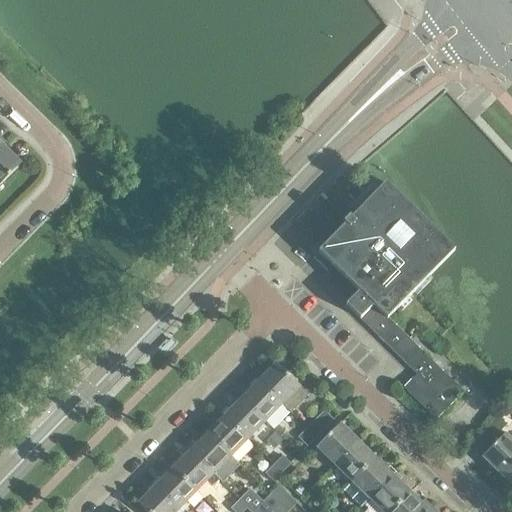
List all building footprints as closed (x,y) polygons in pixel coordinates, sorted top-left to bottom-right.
[(3,147),(0,149),(0,185),(21,164),(3,147)] [(386,183),(382,187),(319,252),(359,292),(346,305),(374,332),(388,318),(388,319),(455,251),(386,183)] [(464,393),(388,319),(388,318),(374,332),(417,375),(404,389),(436,420),(458,398),(459,399),(461,397),(460,396),(464,393)] [(276,363),(258,381),(282,405),(291,413),(308,395),(276,363)] [(282,405),(258,381),(241,399),(265,422),(282,405)] [(265,422),(241,399),(224,416),(248,440),(265,422)] [(316,438),(334,420),(325,411),(307,429),(316,438)] [(248,440),(224,416),(207,434),(231,457),(248,440)] [(504,478),(511,469),(511,441),(501,431),(507,425),(498,416),(476,439),(488,451),(483,457),(504,478)] [(359,441),(341,424),(340,424),(317,447),(335,465),(359,441)] [(316,438),(307,429),(299,437),(308,446),(316,438)] [(231,457),(207,434),(190,451),(214,475),(220,480),(223,483),(240,466),(231,457)] [(376,459),(359,441),(335,465),(353,482),(376,459)] [(214,475),(190,451),(173,469),(197,492),(207,482),(213,487),(220,480),(214,475)] [(283,456),(274,465),(282,473),(291,464),(283,456)] [(393,475),(376,459),(353,482),(344,491),(361,508),(370,499),(393,475)] [(282,473),(274,465),(265,473),(274,481),(282,473)] [(197,492),(173,469),(156,486),(180,510),(197,492)] [(391,511),(410,492),(393,475),(370,499),(382,511),(391,511)] [(178,511),(180,510),(156,486),(139,504),(146,511),(178,511)] [(279,486),(271,494),(280,502),(288,494),(279,486)] [(247,492),(240,499),(248,507),(246,509),(249,511),(253,511),(254,511),(263,502),(252,492),(247,492)] [(425,511),(428,509),(410,492),(391,511),(425,511)] [(288,511),(289,511),(280,502),(271,494),(263,502),(272,511),(288,511)] [(289,511),(297,503),(288,494),(280,502),(289,511)] [(243,511),(246,509),(248,507),(240,499),(231,508),(235,511),(243,511)] [(272,511),(263,502),(254,511),(255,511),(272,511)]
